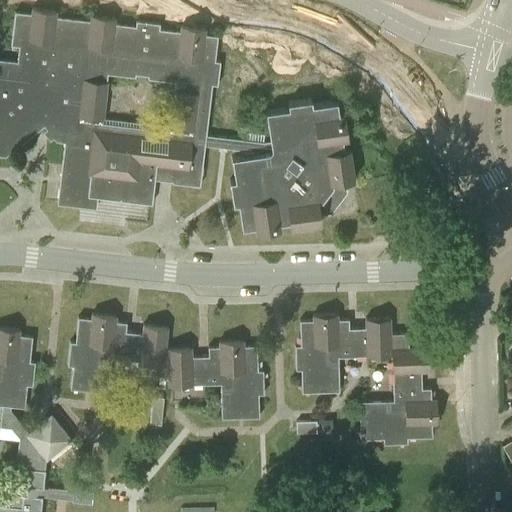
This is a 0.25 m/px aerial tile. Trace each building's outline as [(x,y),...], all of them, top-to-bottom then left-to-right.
[(98,197),(152,203),(155,173),(173,176),(172,182),(200,185),(205,144),(244,149),(245,154),(232,156),(235,179),(230,179),(233,203),(238,202),(242,227),(255,225),(256,230),(280,227),(279,222),(289,220),(290,225),(321,221),(320,210),(329,208),(344,189),(342,179),(354,178),(349,146),(344,147),(343,137),(348,136),(345,112),(339,113),(337,100),(313,103),(312,98),(288,101),(289,107),(266,110),(270,140),(264,141),(206,134),(212,83),(218,84),(221,60),(215,59),(218,35),(205,33),(205,28),(181,25),(181,30),(160,28),(160,22),(136,19),(136,25),(114,22),(115,17),(91,14),(91,19),(56,15),(56,10),(32,7),(32,12),(15,10),(11,44),(19,45),(17,60),(0,58),(0,154),(5,155),(43,131),(50,139),(54,137),(56,140),(64,141),(57,203),(96,208),(98,197)] [(219,340),(220,345),(208,346),(208,355),(191,355),(191,346),(167,347),(165,347),(168,326),(144,323),(143,332),(126,330),(127,321),(116,320),(116,315),(92,312),(92,317),(78,316),(75,341),(70,340),(67,364),(73,365),(70,387),(108,391),(111,357),(151,362),(149,376),(168,378),(168,384),(221,383),(222,417),(259,416),(259,393),(264,393),(263,369),(258,369),(257,344),(244,345),(243,339),(219,340)] [(300,319),(301,344),(295,344),(296,368),(301,368),(302,391),(339,390),(338,356),(392,354),(393,399),(359,400),(360,438),(383,437),(383,442),(407,442),(407,436),(432,435),(432,422),(437,422),(436,398),(431,398),(431,387),(422,387),(421,381),(421,370),(430,370),(429,346),(409,346),(408,332),(390,332),(390,317),(366,317),(366,326),(349,327),(349,318),(337,318),(337,313),(313,313),(313,319),(300,319)] [(13,405),(25,407),(27,384),(33,384),(35,361),(30,360),(33,335),(19,334),(20,328),(0,326),(0,511),(40,511),(42,496),(39,495),(40,486),(43,487),(47,455),(68,438),(51,416),(30,433),(12,411),(13,405)] [(148,422),(161,423),(163,397),(151,395),(148,422)] [(297,420),(298,431),(317,431),(317,420),(297,420)] [(73,500),(92,502),(93,491),(74,489),(73,500)] [(213,511),(214,504),(179,503),(178,511),(213,511)]
